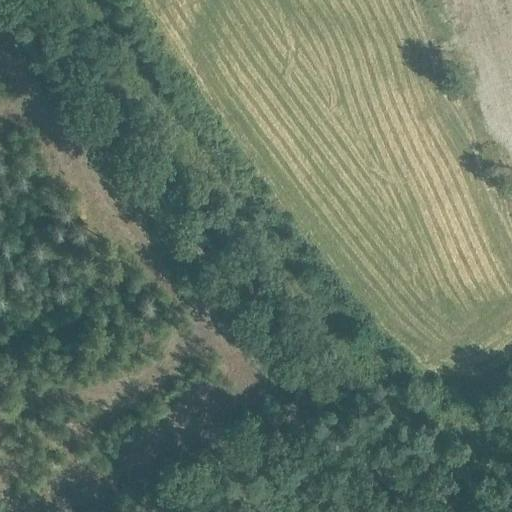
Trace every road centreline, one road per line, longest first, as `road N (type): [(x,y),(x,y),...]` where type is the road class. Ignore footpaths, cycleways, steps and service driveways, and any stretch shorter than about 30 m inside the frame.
road 1 (track): [(468,511),(346,459),(301,420),(290,408),(295,385),(253,327),(0,8)]
road 2 (track): [(133,511),(290,408)]
